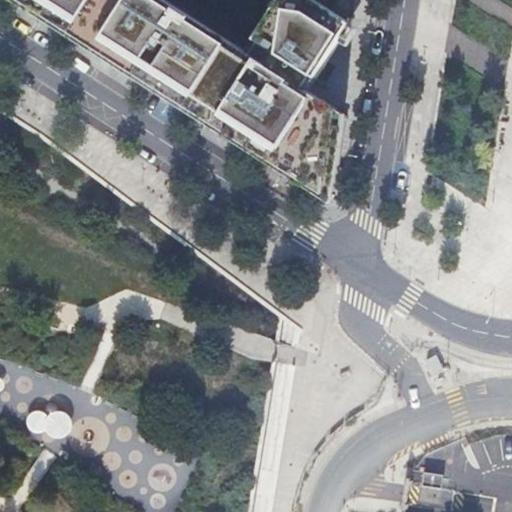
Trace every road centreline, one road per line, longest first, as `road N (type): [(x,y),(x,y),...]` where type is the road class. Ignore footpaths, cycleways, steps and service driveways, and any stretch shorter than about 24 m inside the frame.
road 1 (residential): [(360,265),(0,36)]
road 2 (residential): [(403,0),(360,265)]
road 3 (residential): [(511,337),(458,325),(360,265)]
